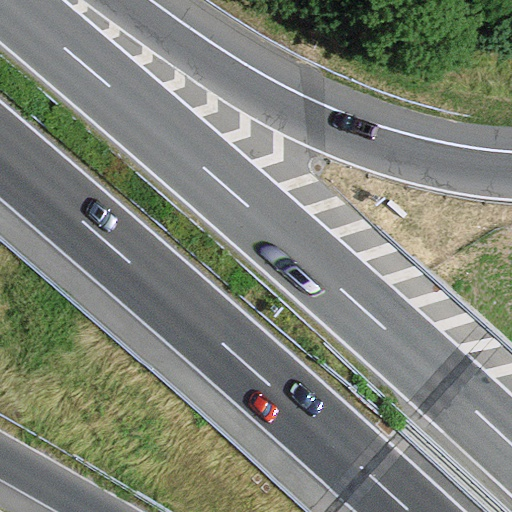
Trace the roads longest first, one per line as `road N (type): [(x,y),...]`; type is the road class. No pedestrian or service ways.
road 1 (motorway): [(511,443),(9,0)]
road 2 (motorway): [(0,152),(408,511)]
road 3 (motorway): [(511,168),(425,158),(300,115),(105,0)]
